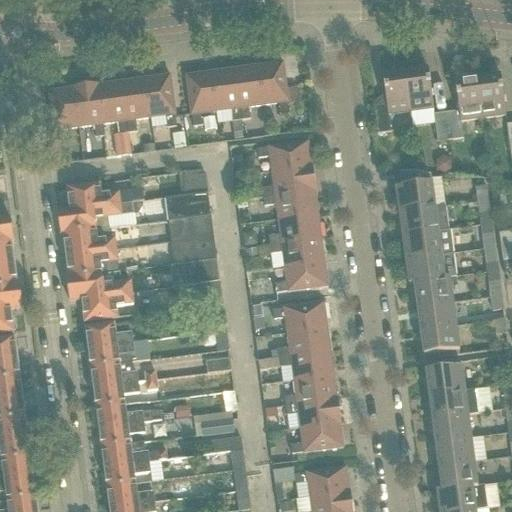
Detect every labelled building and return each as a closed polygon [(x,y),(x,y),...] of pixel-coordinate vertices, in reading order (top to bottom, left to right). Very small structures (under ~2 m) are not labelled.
[(283,64),(258,67),(264,107),(279,105),(280,116),(289,115),(288,104),(286,90),(283,64)] [(258,67),(234,70),(242,122),(250,120),(248,109),(264,107),(258,67)] [(234,70),(210,74),(216,113),(231,111),(232,123),(242,122),(234,70)] [(428,71),(405,74),(411,113),(410,113),(412,128),(435,125),(433,116),(433,110),(434,110),(431,90),(428,71)] [(216,113),(210,74),(186,77),(193,128),(202,127),(201,115),(216,113)] [(411,113),(405,74),(382,77),(386,106),(374,107),(377,135),(391,133),(389,116),(411,113)] [(170,77),(145,80),(151,120),(165,118),(167,130),(176,128),(170,77)] [(500,77),(478,80),(483,120),(506,117),(500,77)] [(145,80),(121,83),(129,135),(137,134),(135,122),(151,120),(145,80)] [(459,112),(447,114),(450,141),(454,168),(470,166),(466,139),(485,137),(482,120),(483,120),(478,80),(455,83),(459,112)] [(98,85),(97,85),(103,126),(117,124),(119,136),(122,135),(126,135),(128,135),(129,135),(121,83),(98,86),(98,85)] [(97,85),(73,88),(79,129),(93,127),(95,139),(104,138),(103,126),(97,85)] [(79,129),(73,88),(72,88),(72,90),(49,93),(51,106),(56,144),(65,143),(64,131),(79,129)] [(297,88),(286,90),(288,104),(299,103),(297,88)] [(450,141),(446,114),(433,116),(435,125),(437,143),(450,141)] [(184,134),(172,136),(174,150),(186,149),(184,134)] [(114,136),(113,137),(116,158),(129,156),(131,156),(129,141),(128,137),(128,135),(126,135),(122,135),(119,136),(114,136)] [(270,158),(272,173),(312,168),(312,167),(311,167),(308,143),(256,151),(258,160),(270,158)] [(154,145),(143,147),(144,154),(155,153),(154,145)] [(262,190),(263,198),(316,192),(312,168),(272,173),(274,188),(262,190)] [(184,179),(179,179),(181,198),(201,196),(208,195),(207,194),(205,175),(200,172),(183,174),(184,179)] [(396,189),(399,214),(435,209),(430,176),(399,173),(401,188),(396,189)] [(99,186),(67,190),(69,209),(70,212),(70,213),(119,206),(118,194),(101,197),(99,186)] [(476,189),(478,203),(488,202),(486,188),(476,189)] [(276,206),(278,221),(318,216),(315,193),(316,193),(316,192),(263,198),(264,208),(276,206)] [(174,199),(164,200),(167,224),(198,220),(199,220),(211,218),(210,216),(208,195),(201,196),(181,198),(174,199)] [(488,202),(478,203),(479,217),(490,216),(488,202)] [(142,203),(131,204),(132,215),(137,215),(143,208),(142,203)] [(70,213),(58,214),(61,236),(63,236),(95,232),(96,232),(109,230),(108,218),(121,217),(132,215),(131,204),(119,206),(70,213)] [(399,214),(402,237),(448,231),(445,207),(435,209),(399,214)] [(268,237),(269,246),(321,240),(318,216),(278,221),(280,236),(268,237)] [(198,220),(167,224),(170,244),(202,240),(213,238),(211,218),(199,220),(198,220)] [(0,243),(13,242),(10,219),(0,220),(0,243)] [(95,232),(63,236),(66,258),(116,252),(114,240),(111,241),(109,230),(96,232),(95,232)] [(402,237),(406,261),(453,255),(450,231),(448,231),(402,237)] [(511,233),(511,232),(498,234),(502,262),(511,260),(511,233)] [(249,234),(242,235),(244,248),(257,246),(256,240),(249,234)] [(482,237),(484,251),(494,249),(492,235),(482,237)] [(202,240),(170,244),(173,266),(205,262),(206,262),(216,260),(213,238),(202,240)] [(282,254),(284,269),(324,264),(321,240),(269,246),(270,255),(282,254)] [(0,266),(14,265),(11,243),(13,243),(13,242),(0,243),(0,266)] [(494,249),(484,251),(486,265),(496,263),(494,249)] [(257,250),(245,251),(246,260),(258,259),(257,250)] [(116,252),(66,258),(68,277),(69,280),(69,281),(101,276),(102,276),(119,274),(117,263),(116,252)] [(453,255),(406,261),(409,285),(449,280),(456,279),(453,255)] [(173,266),(169,267),(172,289),(208,284),(219,282),(216,260),(206,262),(205,262),(173,266)] [(324,264),(284,269),(286,284),(274,285),(276,294),(327,288),(324,264)] [(14,265),(0,266),(0,289),(19,287),(19,286),(17,286),(14,265)] [(69,281),(67,281),(70,303),(81,301),(131,295),(129,283),(121,284),(120,284),(119,274),(102,276),(101,276),(69,281)] [(414,285),(417,308),(453,304),(449,280),(409,285),(409,286),(414,285)] [(219,282),(208,284),(210,302),(222,301),(219,282)] [(489,284),(490,298),(501,297),(499,283),(489,284)] [(0,311),(10,311),(22,309),(19,287),(0,289),(0,311)] [(132,305),(131,295),(81,301),(84,324),(117,320),(115,307),(132,305)] [(501,297),(490,298),(492,312),(503,311),(501,297)] [(417,308),(420,332),(456,327),(453,304),(417,308)] [(285,320),(287,335),(327,329),(324,305),(272,312),(273,321),(285,320)] [(10,311),(0,311),(0,335),(13,333),(10,311)] [(224,317),(212,318),(214,334),(226,332),(224,317)] [(494,322),(496,336),(506,335),(504,321),(494,322)] [(85,330),(88,350),(132,344),(131,334),(115,336),(114,326),(85,330)] [(456,327),(420,332),(423,357),(459,351),(456,327)] [(278,360),(279,360),(330,353),(327,329),(287,335),(289,349),(277,351),(278,360)] [(226,332),(214,334),(216,349),(228,348),(226,332)] [(0,361),(17,359),(14,339),(0,340),(0,361)] [(130,355),(132,365),(150,362),(147,342),(132,344),(134,354),(130,355)] [(88,350),(91,370),(132,365),(130,355),(134,354),(132,344),(88,350)] [(292,367),(294,383),(333,377),(330,353),(279,360),(279,367),(280,368),(292,367)] [(499,358),(501,377),(511,375),(509,357),(499,358)] [(0,381),(19,379),(17,359),(0,361),(0,381)] [(229,360),(205,362),(206,374),(230,372),(229,360)] [(268,361),(258,362),(259,372),(280,369),(280,368),(279,367),(279,360),(278,360),(276,360),(268,361)] [(91,370),(93,390),(138,384),(136,373),(133,373),(132,365),(91,370)] [(425,372),(429,397),(464,392),(461,367),(425,372)] [(155,372),(144,373),(147,393),(158,391),(155,372)] [(284,399),(285,408),(338,401),(338,399),(336,399),(333,377),(294,383),(296,397),(284,399)] [(0,402),(22,399),(19,379),(0,381),(0,402)] [(138,384),(93,390),(96,410),(124,406),(123,397),(139,394),(138,384)] [(429,397),(432,421),(468,416),(477,415),(474,391),(464,392),(429,397)] [(22,399),(0,402),(0,422),(25,419),(22,399)] [(298,415),(300,430),(341,424),(338,401),(285,408),(286,416),(298,415)] [(96,410),(99,430),(143,424),(142,413),(126,415),(124,406),(96,410)] [(175,408),(176,420),(189,418),(188,407),(175,408)] [(276,409),(265,411),(266,418),(277,417),(276,409)] [(150,413),(142,414),(143,424),(161,422),(160,413),(150,414),(150,413)] [(196,439),(203,439),(201,424),(232,420),(231,413),(193,418),(196,439)] [(432,421),(435,445),(471,440),(468,416),(432,421)] [(0,442),(27,439),(25,419),(0,422),(0,442)] [(232,420),(201,424),(203,439),(234,434),(232,420)] [(99,430),(101,450),(130,446),(128,435),(144,433),(143,424),(99,430)] [(341,424),(300,430),(302,445),(290,446),(291,456),(323,452),(343,449),(340,426),(341,425),(341,424)] [(226,440),(210,442),(211,456),(231,454),(242,452),(240,438),(226,440)] [(0,453),(1,463),(30,459),(27,439),(0,442),(0,453)] [(435,445),(438,468),(474,464),(471,440),(435,445)] [(130,446),(101,450),(104,470),(149,464),(147,454),(145,454),(144,444),(130,446)] [(166,451),(147,454),(149,464),(167,462),(166,451)] [(242,452),(231,454),(232,464),(233,468),(244,467),(242,452)] [(231,454),(211,456),(213,466),(232,464),(231,454)] [(0,471),(0,483),(33,479),(30,459),(1,463),(3,472),(0,471)] [(149,464),(104,470),(107,490),(135,486),(134,476),(150,474),(150,473),(149,464)] [(436,492),(437,493),(477,487),(474,464),(438,468),(441,491),(436,492)] [(307,484),(310,499),(350,493),(350,492),(349,493),(346,469),(294,476),(296,485),(307,484)] [(293,470),(273,472),(274,485),(294,482),(293,470)] [(245,477),(234,478),(236,493),(247,491),(245,477)] [(0,493),(5,493),(7,503),(35,499),(33,479),(0,483),(0,493)] [(135,486),(107,490),(110,510),(154,504),(153,493),(137,495),(136,494),(135,486)] [(437,493),(439,511),(474,511),(475,511),(488,510),(485,486),(477,487),(437,493)] [(247,491),(236,493),(238,507),(249,505),(247,491)] [(352,511),(350,493),(310,499),(311,511),(352,511)] [(0,511),(37,511),(35,499),(7,503),(8,511),(0,511)]
